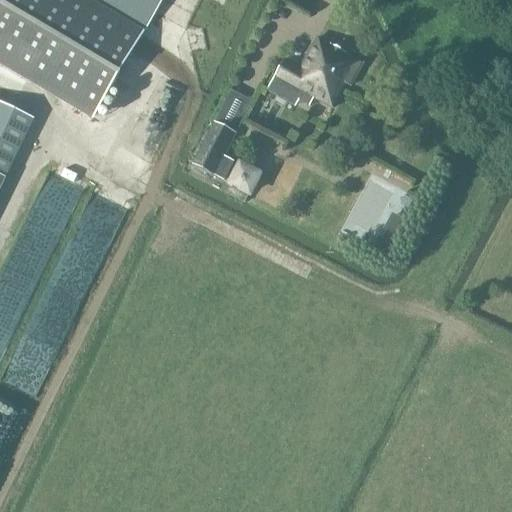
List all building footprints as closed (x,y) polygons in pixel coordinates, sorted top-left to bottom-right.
[(0,0),(0,59),(95,115),(162,0),(0,0)] [(297,100),(308,106),(312,98),(331,109),(345,84),(350,86),(363,63),(317,37),(299,68),(283,59),(274,75),(302,92),(297,100)] [(154,102),(170,102),(170,79),(154,79),(154,102)] [(0,102),(0,176),(4,179),(34,119),(0,102)] [(193,165),(214,176),(215,176),(223,181),(233,161),(224,156),(236,134),(215,123),(193,165)] [(0,375),(4,377),(85,162),(53,150),(0,288),(0,375)] [(230,184),(250,195),(261,174),(240,164),(230,184)] [(368,253),(387,263),(409,223),(390,213),(368,253)] [(91,271),(83,270),(84,269),(56,266),(54,288),(71,290),(72,280),(90,281),(91,271)] [(0,405),(0,441),(10,446),(22,414),(0,405)]
